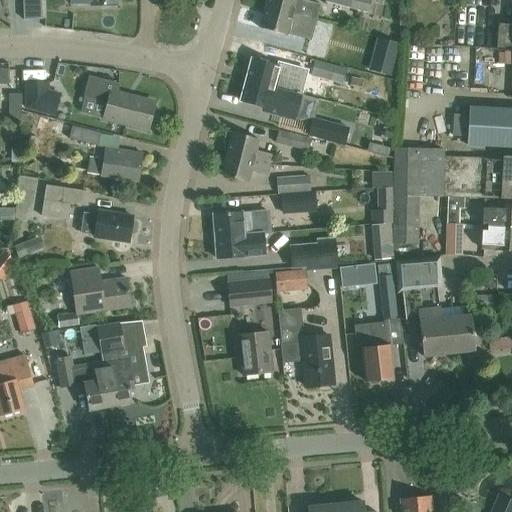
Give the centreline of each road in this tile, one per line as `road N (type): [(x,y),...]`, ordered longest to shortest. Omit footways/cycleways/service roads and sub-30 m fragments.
road 1 (residential): [(201,456),(176,340),(169,218),(203,74)]
road 2 (tertiary): [(265,449),(511,426)]
road 3 (tertiary): [(0,475),(201,456)]
road 4 (residential): [(0,46),(147,60)]
